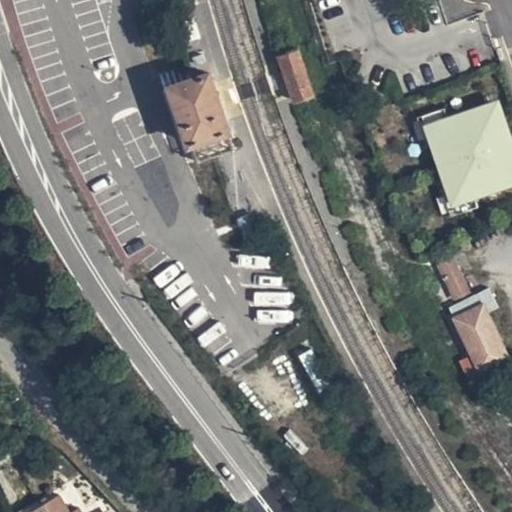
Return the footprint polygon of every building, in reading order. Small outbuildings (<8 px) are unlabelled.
[(163,36),(156,15),(146,18),(153,40),(163,36)] [(296,51),(278,57),(295,105),(313,98),(296,51)] [(233,118),(210,54),(193,61),(161,72),(164,79),(184,135),(233,118)] [(462,194),(478,188),(511,175),(511,128),(511,127),(511,126),(511,113),(506,96),(497,93),(451,108),(435,115),(440,131),(435,134),(441,152),(446,150),(450,160),(445,162),(451,181),(457,179),(462,194)] [(435,115),(451,108),(448,100),(426,108),(435,134),(440,131),(435,115)] [(481,197),(478,188),(462,194),(457,179),(451,181),(460,204),(481,197)] [(260,198),(240,205),(249,229),(269,223),(260,198)] [(473,284),(454,248),(441,256),(458,291),(473,284)] [(457,312),(459,311),(487,297),(490,304),(503,298),(494,280),(451,302),(457,312)] [(487,297),(459,311),(476,344),(487,366),(511,351),(511,346),(490,304),(487,297)] [(487,366),(476,344),(464,351),(475,371),(487,366)] [(511,360),(511,351),(487,366),(490,372),(511,360)] [(91,509),(79,485),(40,504),(44,511),(102,511),(99,506),(91,509)]
